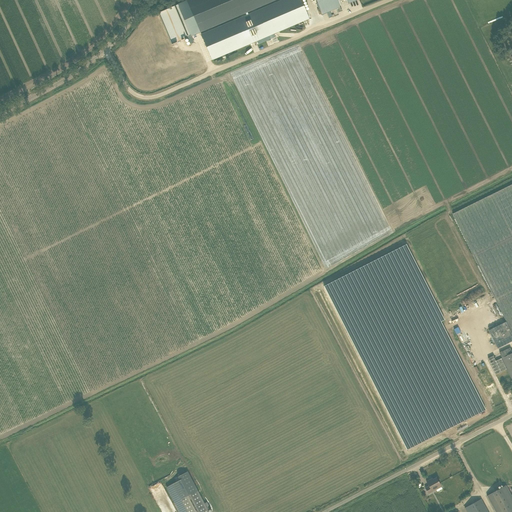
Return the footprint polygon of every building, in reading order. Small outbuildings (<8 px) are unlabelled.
[(200,32),(245,13),(247,12),(275,0),(187,0),(181,3),(194,35),(200,32)] [(281,0),(248,14),(247,12),(245,13),(246,15),(202,34),(213,60),(307,20),(299,0),(281,0)] [(315,0),(322,15),(337,8),(338,12),(349,8),(347,4),(356,0),(315,0)] [(194,35),(181,3),(158,13),(171,45),(188,38),(191,36),(194,35)] [(511,184),(453,214),(507,322),(489,330),(498,349),(511,341),(511,184)] [(444,320),(406,244),(324,286),(407,450),(486,410),(441,322),(444,320)] [(500,352),(502,358),(511,378),(511,350),(511,347),(500,352)] [(208,511),(209,511),(188,471),(178,476),(180,480),(167,487),(180,511),(208,511)] [(430,479),(426,481),(429,486),(425,488),(428,493),(441,487),(440,485),(436,478),(431,481),(430,479)] [(504,486),(487,496),(495,511),(511,511),(511,497),(505,485),(504,486)] [(487,511),(481,499),(465,508),(467,511),(487,511)]
